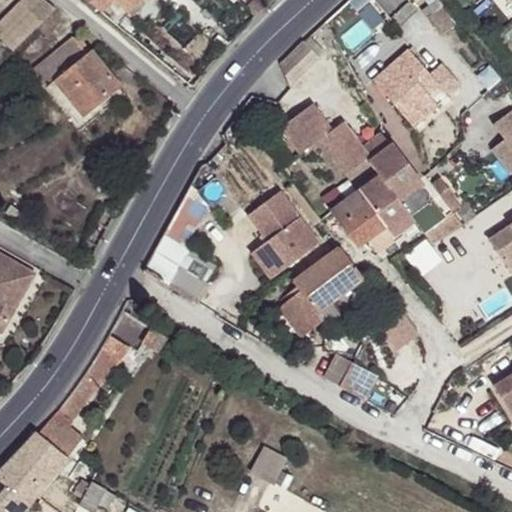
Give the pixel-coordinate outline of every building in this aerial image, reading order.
[(24,0),(22,3),(43,24),(57,11),(42,0),(24,0)] [(97,0),(106,9),(115,0),(97,0)] [(262,14),(275,2),(273,0),(258,0),(250,7),(259,17),(262,14)] [(360,9),(370,0),(352,0),(352,1),(360,9)] [(22,3),(0,25),(0,39),(14,53),(43,24),(22,3)] [(441,10),(429,18),(442,35),(454,25),(441,10)] [(93,55),(92,53),(87,56),(73,38),(30,73),(45,91),(51,87),(57,82),(85,117),(121,88),(98,60),(93,55)] [(306,44),(282,66),(291,88),(321,61),(306,44)] [(411,50),(376,82),(418,127),(443,105),(433,94),(442,85),(450,93),(461,82),(443,65),(433,74),(411,50)] [(85,117),(57,82),(51,87),(51,89),(59,108),(82,136),(129,98),(121,88),(85,117)] [(59,108),(51,89),(44,96),(52,114),(59,108)] [(314,106),(282,130),(302,156),(321,142),(347,177),(370,159),(369,157),(344,124),(334,133),(314,106)] [(511,108),(487,126),(499,140),(488,149),(511,180),(511,108)] [(274,134),(264,142),(282,165),(292,157),(274,134)] [(384,144),(379,138),(365,149),(370,155),(384,144)] [(373,162),(392,148),(388,141),(384,144),(370,155),(369,157),(373,162)] [(403,203),(424,188),(421,185),(394,147),(392,148),(373,162),(383,176),(403,203)] [(129,186),(131,174),(117,171),(115,183),(129,186)] [(413,225),(417,223),(403,203),(383,176),(335,213),(361,247),(386,228),(394,239),(413,225)] [(316,236),(277,184),(245,208),(264,234),(283,260),(316,236)] [(428,239),(431,244),(455,229),(462,224),(455,215),(463,208),(445,184),(436,190),(429,195),(424,188),(403,203),(417,223),(428,239)] [(211,206),(191,186),(147,267),(200,296),(218,265),(188,248),(196,232),(211,206)] [(105,241),(121,212),(104,202),(94,219),(97,221),(91,233),(105,241)] [(426,240),(428,239),(417,223),(413,225),(426,240)] [(511,225),(485,242),(501,265),(511,258),(511,225)] [(386,228),(361,247),(372,255),(394,239),(386,228)] [(283,260),(264,234),(248,246),(267,272),(283,260)] [(318,314),(363,283),(339,248),(296,281),(294,282),(301,293),(318,314)] [(0,327),(6,331),(23,299),(19,297),(24,288),(28,290),(37,272),(0,251),(0,327)] [(508,276),(511,273),(511,258),(501,265),(508,276)] [(23,299),(28,290),(24,288),(19,297),(23,299)] [(301,293),(281,309),(305,338),(325,322),(318,314),(301,293)] [(402,312),(378,329),(395,354),(419,337),(402,312)] [(154,330),(146,346),(161,353),(169,339),(154,330)] [(88,368),(56,412),(72,424),(101,380),(119,362),(113,356),(122,346),(108,336),(88,368)] [(346,385),(355,363),(357,359),(338,355),(327,375),(346,385)] [(346,385),(344,388),(368,403),(381,374),(355,363),(346,385)] [(511,373),(494,386),(511,413),(511,373)] [(49,423),(39,434),(71,458),(82,443),(70,433),(75,428),(72,424),(56,412),(49,423)] [(12,511),(25,511),(39,496),(71,458),(39,434),(0,476),(0,511),(3,511),(8,509),(12,511)] [(280,458),(267,480),(289,493),(302,471),(280,458)] [(83,507),(92,492),(83,487),(74,501),(83,507)] [(83,507),(81,510),(84,511),(98,511),(100,510),(102,511),(111,511),(117,503),(94,489),(92,492),(83,507)]
